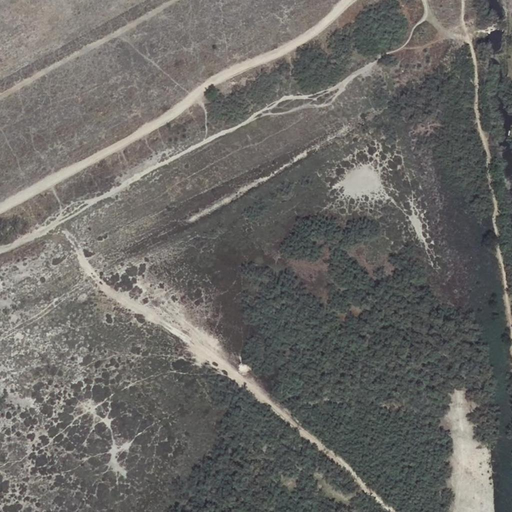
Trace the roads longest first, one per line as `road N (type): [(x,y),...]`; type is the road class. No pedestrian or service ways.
road 1 (track): [(348,0),(302,40),(222,75),(176,110),(0,210)]
road 2 (track): [(168,0),(0,96)]
